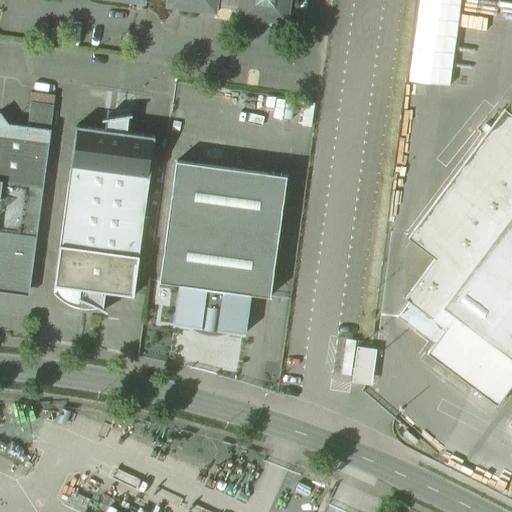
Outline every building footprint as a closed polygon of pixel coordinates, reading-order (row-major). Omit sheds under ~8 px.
[(106,0),(145,5),(145,0),(165,0),(168,0),(167,8),(216,15),(217,7),(239,10),(239,18),(289,25),(291,0),(106,0)] [(419,0),(410,80),(451,85),(461,0),(419,0)] [(54,105),(31,102),(28,126),(50,129),(54,105)] [(504,108),(408,238),(435,258),(405,298),(432,318),(433,318),(443,305),(442,305),(511,210),(511,113),(505,108),(504,108)] [(0,113),(0,291),(29,295),(51,130),(50,129),(28,126),(9,124),(0,113)] [(128,117),(109,119),(107,130),(76,126),(70,166),(150,177),(155,136),(126,132),(128,117)] [(287,176),(176,161),(160,281),(179,284),(251,294),(270,297),(287,176)] [(150,177),(70,166),(54,285),(86,290),(85,299),(92,302),(102,308),(104,292),(134,296),(150,177)] [(511,210),(442,305),(443,305),(456,315),(511,355),(511,210)] [(251,294),(179,284),(174,324),(190,326),(200,323),(210,323),(221,326),(230,331),(245,334),(251,294)] [(456,315),(443,305),(433,318),(432,318),(421,332),(435,343),(456,315)] [(511,383),(511,355),(456,315),(435,343),(427,353),(497,405),(511,383)] [(362,353),(357,352),(358,347),(357,346),(352,382),(353,382),(354,374),(359,375),(358,379),(369,381),(373,351),(363,350),(362,353)]
